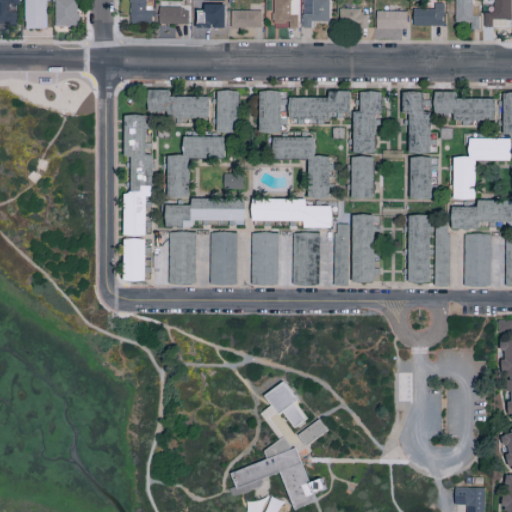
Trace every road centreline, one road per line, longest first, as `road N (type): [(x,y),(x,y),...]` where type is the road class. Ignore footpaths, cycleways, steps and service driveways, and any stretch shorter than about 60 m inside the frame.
road 1 (secondary): [(106,64),(511,63)]
road 2 (residential): [(106,297),(376,300)]
road 3 (residential): [(106,64),(106,297)]
